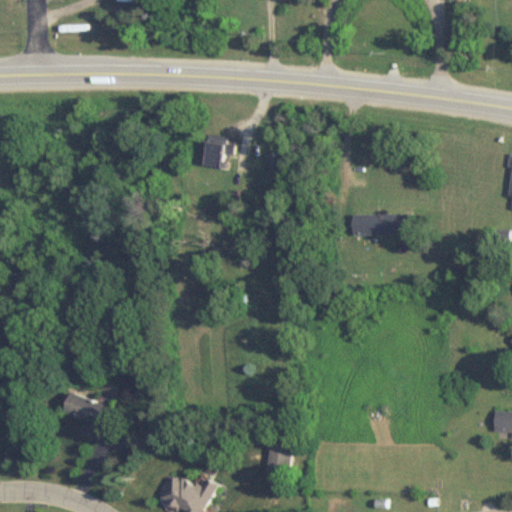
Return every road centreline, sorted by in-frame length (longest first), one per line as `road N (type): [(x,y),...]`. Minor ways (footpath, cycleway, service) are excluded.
road 1 (tertiary): [(511,103),(287,78),(0,71)]
road 2 (residential): [(0,485),(71,491),(115,511)]
